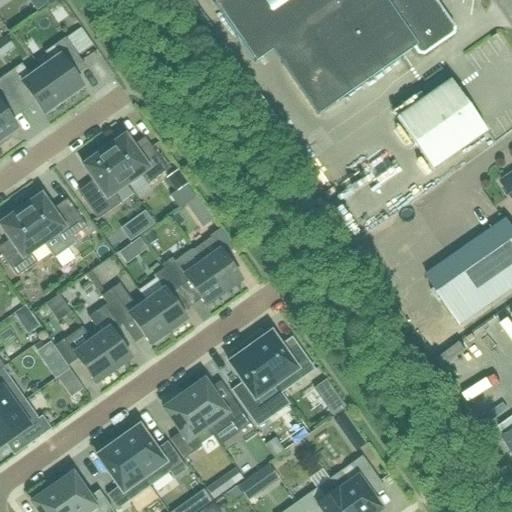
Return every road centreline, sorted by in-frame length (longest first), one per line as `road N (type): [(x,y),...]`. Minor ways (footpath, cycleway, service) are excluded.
road 1 (residential): [(0,493),(276,293)]
road 2 (residential): [(0,184),(133,89)]
